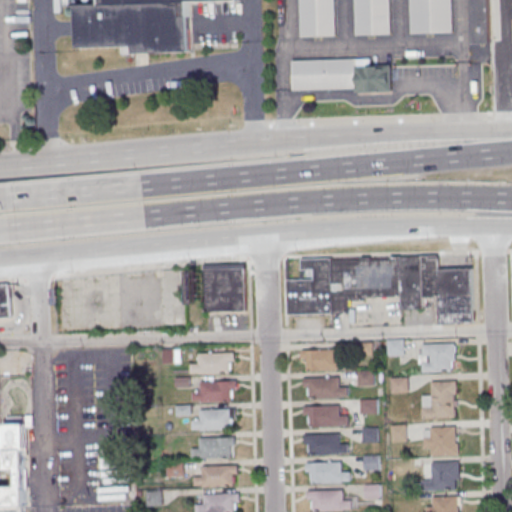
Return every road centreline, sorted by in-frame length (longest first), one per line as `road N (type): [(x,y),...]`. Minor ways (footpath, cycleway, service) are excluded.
road 1 (trunk): [(511,151),(5,198)]
road 2 (trunk): [(8,229),(290,203),(511,197)]
road 3 (trunk): [(511,129),(198,146)]
road 4 (residential): [(500,511),(491,225)]
road 5 (residential): [(272,511),(263,238)]
road 6 (trunk): [(0,261),(263,238)]
road 7 (residential): [(45,511),(36,258)]
road 8 (trunk): [(263,238),(511,225)]
road 9 (trunk): [(198,146),(0,164)]
